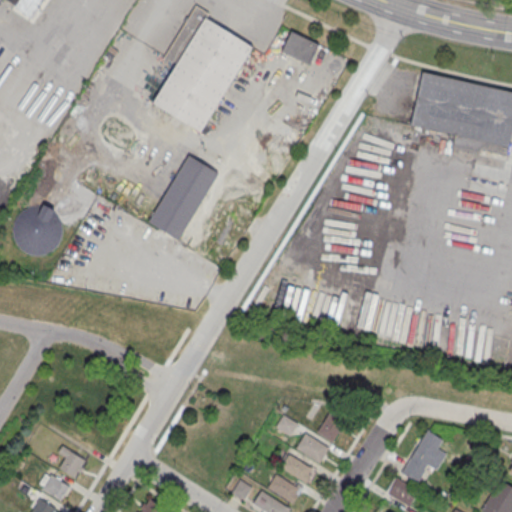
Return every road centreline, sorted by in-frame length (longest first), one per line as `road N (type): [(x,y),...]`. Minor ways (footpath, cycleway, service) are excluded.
road 1 (residential): [(403,9),(94,511)]
road 2 (secondary): [(511,34),(383,0)]
road 3 (residential): [(401,408),(330,511)]
